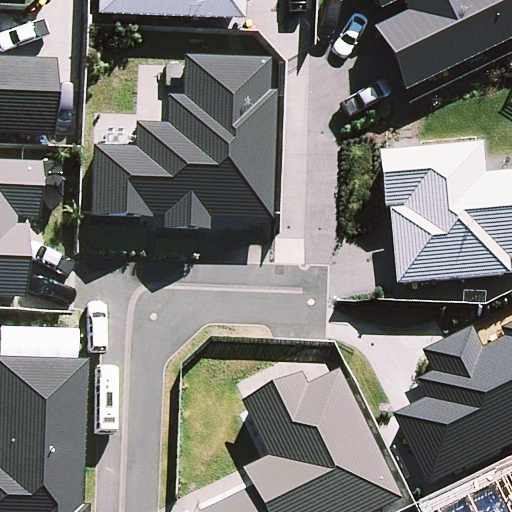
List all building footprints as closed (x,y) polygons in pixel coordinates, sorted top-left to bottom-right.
[(92,0),(92,18),(238,24),(239,0),(92,0)] [(511,0),(366,0),(373,13),(395,2),(401,15),(367,31),(397,94),(511,39),(511,0)] [(0,139),(48,142),(51,64),(0,61),(0,139)] [(177,99),(161,99),(161,126),(128,126),(128,149),(86,148),(86,224),(268,225),(269,62),(177,62),(177,99)] [(511,265),(511,177),(485,181),(481,146),(381,158),(397,292),(510,278),(508,266),(511,265)] [(0,302),(18,304),(23,223),(33,224),(36,167),(0,164),(0,302)] [(511,336),(481,352),(471,333),(420,358),(430,378),(416,385),(425,404),(391,420),(427,494),(511,451),(511,336)] [(0,511),(80,511),(80,361),(0,361),(0,511)] [(241,410),(266,463),(243,474),(252,492),(210,511),(388,511),(402,506),(339,375),(308,390),(303,380),(241,410)]
